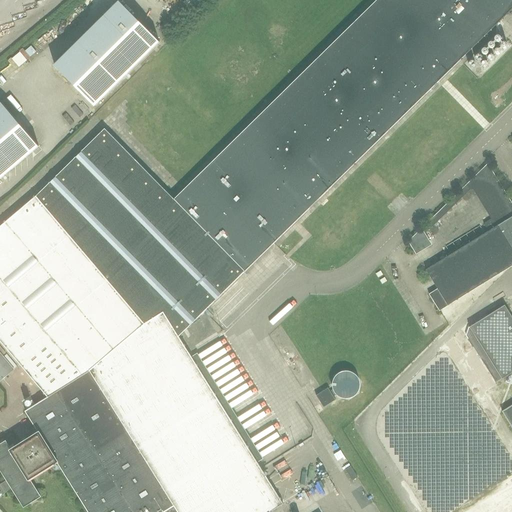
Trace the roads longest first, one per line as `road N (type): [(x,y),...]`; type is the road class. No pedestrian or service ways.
road 1 (unknown): [(317,275),(263,311),(258,345),(347,483)]
road 2 (unknown): [(0,190),(51,138),(27,73),(101,0)]
